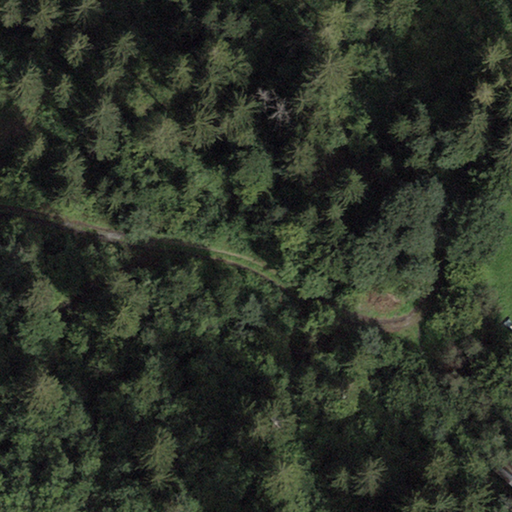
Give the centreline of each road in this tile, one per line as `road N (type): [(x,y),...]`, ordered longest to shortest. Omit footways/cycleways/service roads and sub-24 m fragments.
road 1 (track): [(422,323),(345,316),(240,259),(0,206)]
road 2 (track): [(511,131),(467,169),(439,235),(422,323)]
